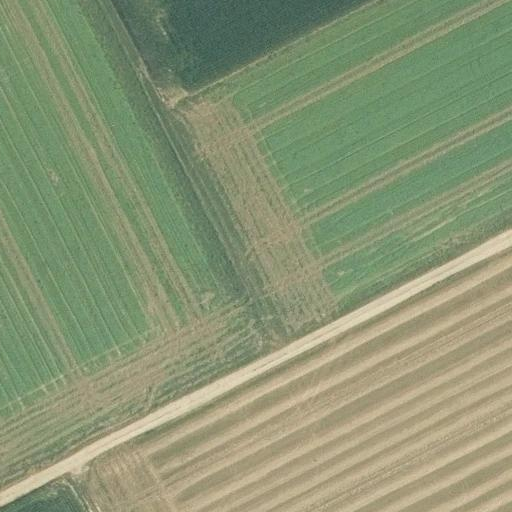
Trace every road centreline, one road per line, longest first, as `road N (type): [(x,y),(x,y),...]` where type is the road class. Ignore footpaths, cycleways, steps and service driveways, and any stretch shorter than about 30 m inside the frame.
road 1 (track): [(90,477),(294,350),(511,239)]
road 2 (track): [(114,0),(294,350)]
